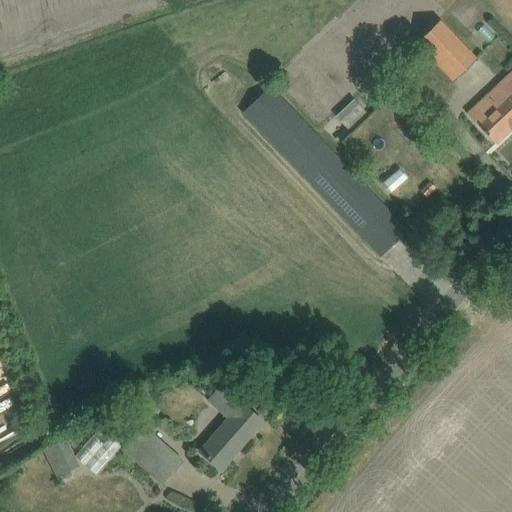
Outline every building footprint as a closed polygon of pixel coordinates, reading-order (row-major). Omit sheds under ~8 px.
[(452,82),(478,57),(440,18),(414,42),(452,82)] [(511,71),(467,114),(495,144),(511,127),(511,71)] [(270,87),(243,113),(380,256),(406,230),(393,215),(270,87)] [(353,130),(367,111),(357,103),(342,122),(353,130)] [(427,130),(416,140),(428,154),(440,144),(427,130)] [(399,196),(416,181),(407,171),(390,185),(399,196)] [(429,182),(420,191),(426,197),(435,188),(429,182)] [(238,450),(262,421),(241,403),(240,404),(217,384),(214,386),(206,379),(198,389),(206,396),(205,397),(228,418),(199,451),(221,470),(230,459),(228,450),(232,445),(238,450)] [(0,405),(0,407),(5,417),(27,406),(21,395),(0,405)] [(120,445),(100,427),(75,455),(94,474),(120,445)] [(162,483),(182,461),(144,427),(124,449),(147,470),(162,483)] [(43,450),(57,477),(80,466),(67,438),(43,450)]
